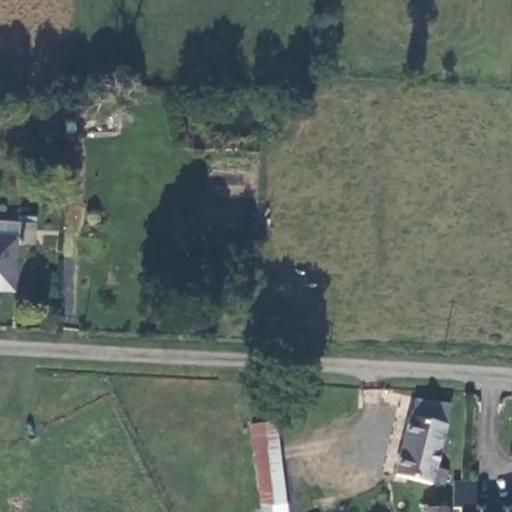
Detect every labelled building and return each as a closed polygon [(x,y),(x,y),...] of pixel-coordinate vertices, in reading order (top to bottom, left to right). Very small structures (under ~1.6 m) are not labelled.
[(39,216),(0,214),(0,282),(2,283),(2,289),(24,289),(24,238),(38,239),(39,216)] [(498,339),(498,341),(498,344),(498,346),(500,348),(502,349),(505,350),(507,349),(509,348),(511,346),(511,344),(511,341),(511,339),(509,337),(507,335),(505,335),(502,335),(500,337),(498,339)] [(400,474),(444,484),(447,470),(436,466),(450,402),(418,399),(415,415),(412,414),(400,474)] [(288,511),(276,419),(248,423),(260,511),(288,511)] [(452,483),(452,486),(452,507),(457,507),(456,511),(511,511),(511,505),(475,504),(475,483),(460,483),(452,483)] [(422,502),(421,511),(446,511),(447,504),(422,502)]
